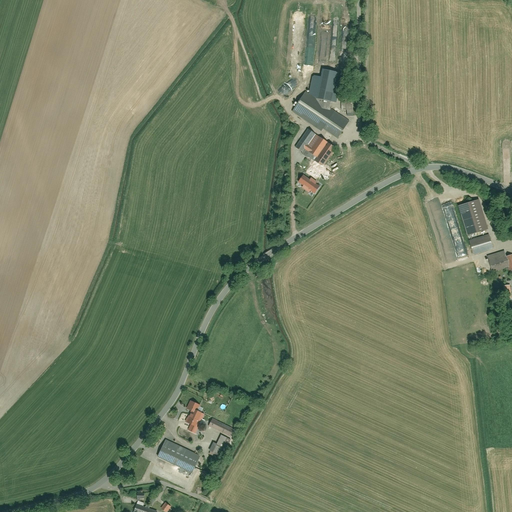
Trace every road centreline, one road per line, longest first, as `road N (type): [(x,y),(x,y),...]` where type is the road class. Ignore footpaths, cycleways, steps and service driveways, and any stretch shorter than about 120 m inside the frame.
road 1 (tertiary): [(18,511),(105,480),(177,393),(214,306),(242,271),(353,198),(417,167)]
road 2 (unclassified): [(417,167),(370,148),(358,122),(357,0)]
road 3 (unknown): [(95,487),(163,484),(215,504)]
